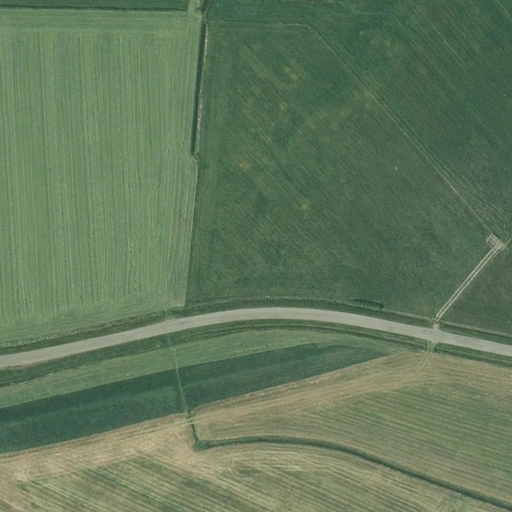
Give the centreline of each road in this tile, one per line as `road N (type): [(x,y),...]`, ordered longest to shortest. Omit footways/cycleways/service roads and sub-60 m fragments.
road 1 (tertiary): [(0,361),(267,313),(353,319),(511,351)]
road 2 (track): [(189,421),(402,373),(426,362),(432,335)]
